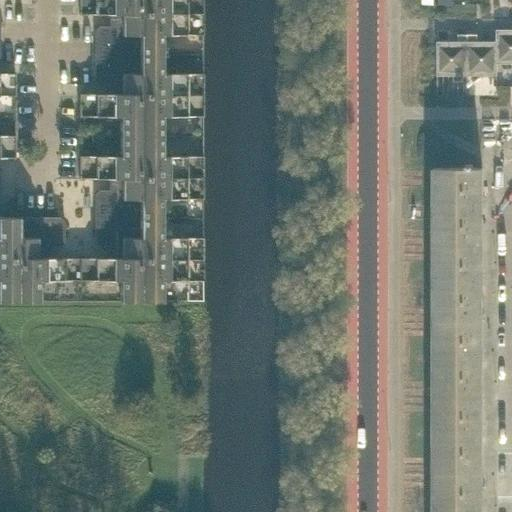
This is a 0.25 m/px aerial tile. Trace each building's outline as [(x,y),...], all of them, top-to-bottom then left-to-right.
[(95,54),(162,54),(162,35),(203,35),(202,0),(79,0),(79,14),(117,14),(117,26),(99,26),(95,31),(95,54)] [(511,29),(496,29),(496,41),(497,41),(497,64),(498,64),(511,63),(511,29)] [(437,76),(467,76),(468,34),(458,34),(458,41),(437,41),(437,76)] [(496,41),(477,41),(477,34),(468,34),(467,76),(498,76),(498,64),(497,64),(497,41),(496,41)] [(120,116),(120,133),(162,133),(162,117),(203,117),(203,74),(162,73),(162,54),(95,54),(95,78),(99,82),(117,82),(117,94),(79,94),(79,116),(120,116)] [(0,95),(15,96),(15,73),(0,73),(0,95)] [(95,218),(162,218),(163,199),(202,199),(202,156),(163,156),(162,133),(120,133),(120,156),(79,156),(79,178),(117,178),(117,190),(99,190),(95,195),(95,218)] [(0,157),(15,158),(15,135),(0,135),(0,157)] [(201,149),(201,136),(181,136),(180,149),(201,149)] [(483,168),(473,168),(473,164),(466,164),(466,168),(434,168),(434,244),(483,244),(483,168)] [(76,281),(76,259),(42,259),(42,246),(60,246),(65,242),(65,221),(60,217),(0,216),(0,300),(39,301),(39,281),(76,281)] [(76,259),(76,281),(120,281),(120,301),(162,301),(162,281),(202,281),(202,238),(162,237),(162,218),(95,218),(95,241),(99,247),(117,247),(117,259),(76,259)] [(483,320),(483,244),(434,244),(434,320),(483,320)] [(483,396),(483,320),(434,320),(434,396),(483,396)] [(483,472),(483,396),(434,396),(434,472),(483,472)] [(482,511),(483,472),(434,472),(434,511),(482,511)]
